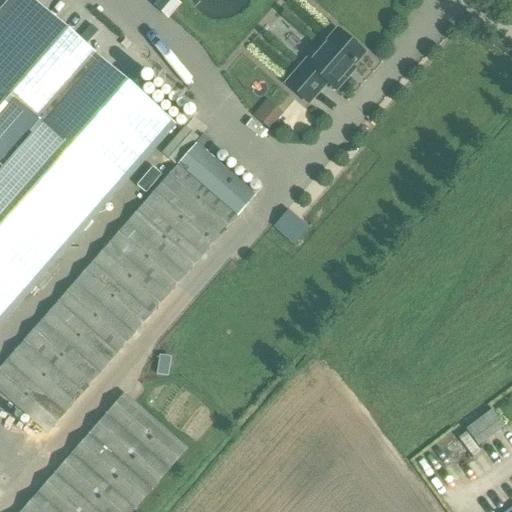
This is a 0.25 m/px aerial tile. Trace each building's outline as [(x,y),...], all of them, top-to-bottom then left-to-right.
[(0,320),(172,124),(30,0),(14,0),(0,16),(0,320)] [(161,0),(157,5),(170,17),(181,6),(174,0),(161,0)] [(190,24),(205,8),(196,0),(189,0),(178,12),(190,24)] [(337,34),(289,88),(309,106),(328,85),(337,92),(357,70),(355,68),(366,55),(337,34)] [(198,146),(0,371),(0,392),(49,436),(258,198),(198,146)] [(309,232),(290,215),(279,227),(298,244),(309,232)] [(195,299),(180,316),(192,327),(207,310),(195,299)] [(125,395),(22,511),(136,511),(190,451),(125,395)] [(494,412),(466,433),(478,449),(506,429),(494,412)]
